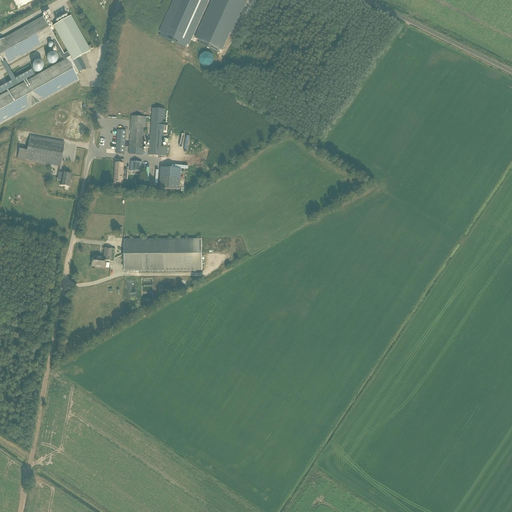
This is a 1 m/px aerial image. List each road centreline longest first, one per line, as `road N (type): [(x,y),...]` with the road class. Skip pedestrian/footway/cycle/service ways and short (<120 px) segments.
road 1 (unclassified): [(68,256),(118,0)]
road 2 (track): [(21,511),(68,256)]
road 3 (unclassified): [(511,76),(363,0)]
